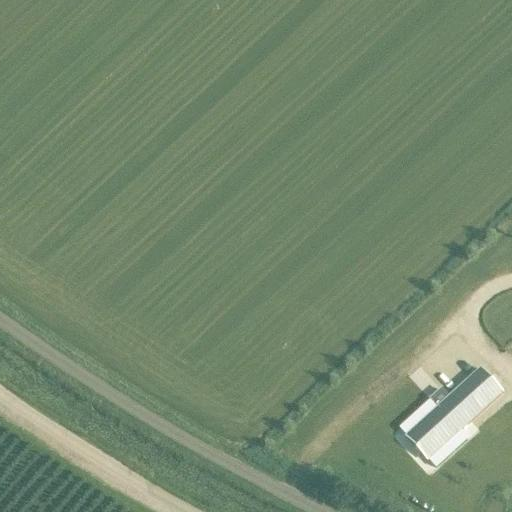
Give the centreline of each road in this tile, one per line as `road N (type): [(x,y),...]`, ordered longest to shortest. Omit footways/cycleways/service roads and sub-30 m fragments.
road 1 (unclassified): [(325,511),(159,424),(0,319)]
road 2 (unclassified): [(188,511),(0,392)]
